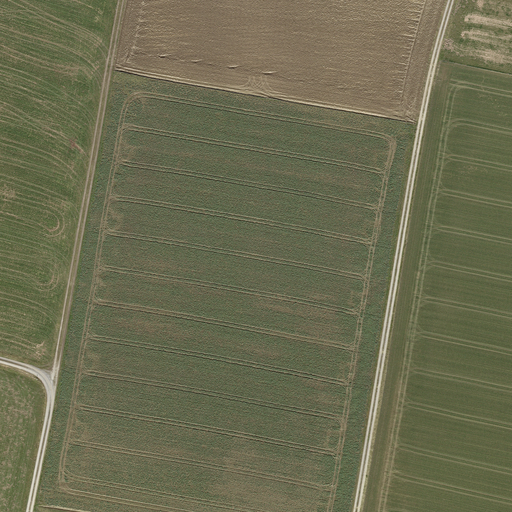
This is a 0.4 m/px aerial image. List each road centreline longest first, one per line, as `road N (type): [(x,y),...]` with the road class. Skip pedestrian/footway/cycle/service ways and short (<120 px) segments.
road 1 (track): [(356,511),(422,119),(453,0)]
road 2 (track): [(52,389),(124,0)]
road 3 (track): [(0,360),(41,374),(52,389),(29,511)]
